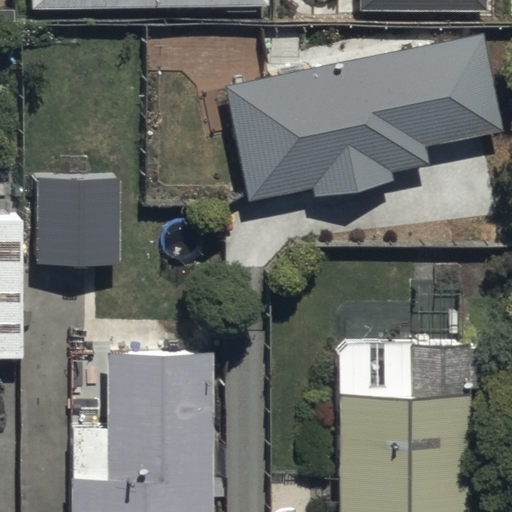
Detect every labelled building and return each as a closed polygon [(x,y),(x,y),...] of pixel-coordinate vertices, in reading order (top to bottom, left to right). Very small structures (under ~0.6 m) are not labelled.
[(26,0),(26,8),(261,4),(260,0),(26,0)] [(355,0),(355,10),(478,9),(477,0),(355,0)] [(475,34),(219,87),(242,198),(306,185),(309,200),(389,184),(387,174),(424,166),(420,148),(496,132),(475,34)] [(91,179),(45,179),(45,259),(91,259),(91,179)] [(21,213),(0,212),(0,354),(22,355),(21,213)] [(344,338),(330,350),(328,511),(463,511),(465,388),(476,388),(476,339),(344,338)] [(212,511),(213,349),(109,349),(108,423),(71,423),(70,511),(212,511)]
